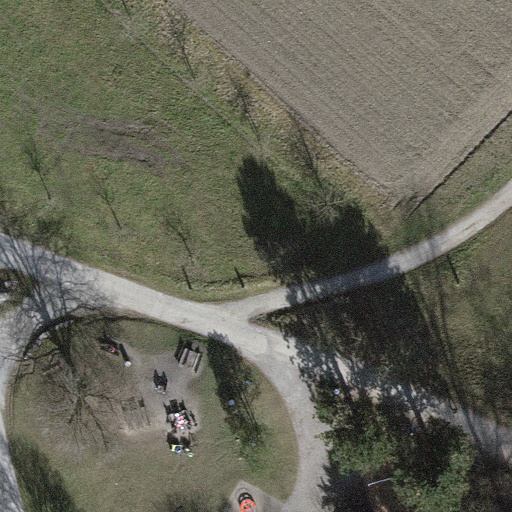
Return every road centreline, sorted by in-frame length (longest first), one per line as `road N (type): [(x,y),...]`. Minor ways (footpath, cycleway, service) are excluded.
road 1 (track): [(200,322),(511,448)]
road 2 (track): [(0,245),(200,322)]
road 3 (track): [(0,362),(49,311),(97,284)]
